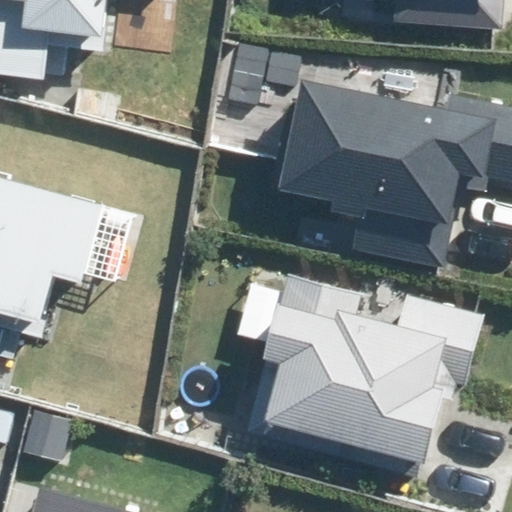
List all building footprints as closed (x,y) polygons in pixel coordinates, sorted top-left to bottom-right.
[(48,44),(102,50),(107,0),(0,0),(0,73),(44,78),(48,44)] [(395,0),(394,20),(501,28),(503,0),(395,0)] [(351,248),(442,266),(458,186),(489,193),(493,174),(511,177),(511,106),(452,94),(449,109),(301,79),(279,188),(335,200),(332,213),(357,218),(351,248)] [(0,328),(38,338),(54,277),(80,284),(101,204),(0,177),(0,328)] [(287,272),(243,431),(419,479),(446,382),(463,387),(483,314),(403,292),(395,324),(356,314),(362,292),(287,272)] [(136,511),(42,485),(33,511),(136,511)]
